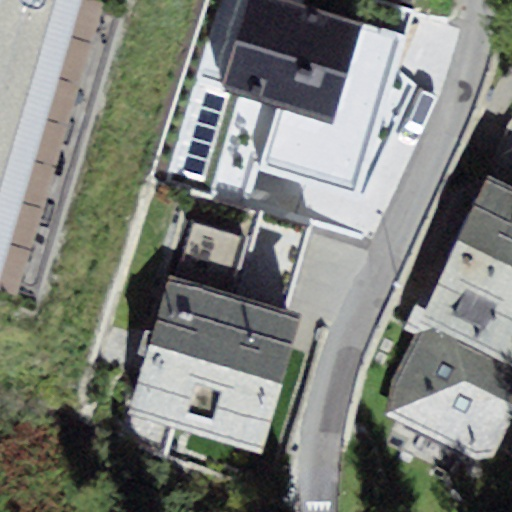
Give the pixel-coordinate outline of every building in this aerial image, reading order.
[(0,0),(0,282),(33,292),(121,0),(0,0)] [(356,8),(326,0),(231,0),(208,86),(270,103),(327,118),(356,8)] [(270,103),(249,181),(357,209),(406,21),(356,8),(327,118),(270,103)] [(511,414),(511,178),(487,168),(443,266),(408,343),(380,405),(493,456),(511,414)] [(296,300),(168,266),(131,403),(259,438),(296,300)]
